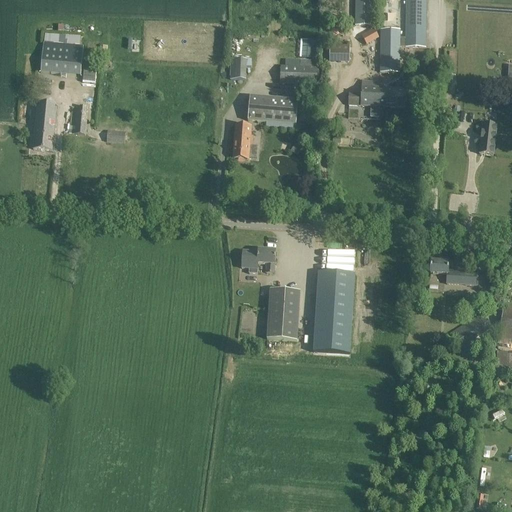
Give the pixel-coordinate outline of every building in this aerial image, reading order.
[(355,0),(355,25),(372,26),(372,0),(355,0)] [(380,31),(380,74),(400,74),(400,61),(400,52),(400,49),(426,49),(427,9),(427,0),(405,0),(405,39),(401,39),(401,31),(380,31)] [(379,40),(374,30),(363,36),(368,47),(379,40)] [(316,42),(300,41),(299,59),(315,60),(316,42)] [(44,43),(41,73),(81,77),(83,47),(44,43)] [(330,46),(329,63),(349,64),(350,46),(330,46)] [(85,57),(83,83),(95,84),(97,58),(85,57)] [(231,60),(230,81),(246,81),(247,61),(231,60)] [(319,87),(319,68),(281,67),(280,85),(319,87)] [(379,83),(362,82),(361,96),(358,96),(358,95),(349,94),(348,107),(361,108),(405,110),(407,91),(379,89),(379,83)] [(250,97),(248,123),(264,124),(266,128),(283,129),(286,126),(296,126),(298,102),(250,97)] [(33,150),(52,153),(56,114),(54,113),(55,106),(38,104),(33,150)] [(74,136),(85,137),(89,109),(77,107),(74,136)] [(497,127),(483,125),(479,156),(494,157),(497,127)] [(235,127),(233,160),(257,162),(258,148),(252,147),(253,139),(250,138),(251,128),(235,127)] [(124,146),(126,133),(108,132),(106,144),(124,146)] [(275,266),(276,253),(259,252),(259,254),(243,253),(242,275),(251,275),(251,270),(258,271),(259,265),(267,266),(267,275),(274,275),(275,266)] [(448,272),(449,264),(431,262),(431,274),(447,276),(446,286),(476,288),(477,274),(448,272)] [(355,276),(319,274),(314,354),(350,356),(355,276)] [(301,293),(270,291),(267,341),(297,343),(301,293)] [(511,303),(504,302),(498,344),(510,346),(511,341),(511,303)] [(449,335),(459,350),(493,328),(483,314),(449,335)] [(511,353),(497,352),(496,375),(511,375),(511,353)] [(431,377),(419,384),(425,394),(437,386),(431,377)] [(425,432),(413,439),(418,449),(431,441),(425,432)] [(416,488),(404,496),(411,506),(423,498),(416,488)]
